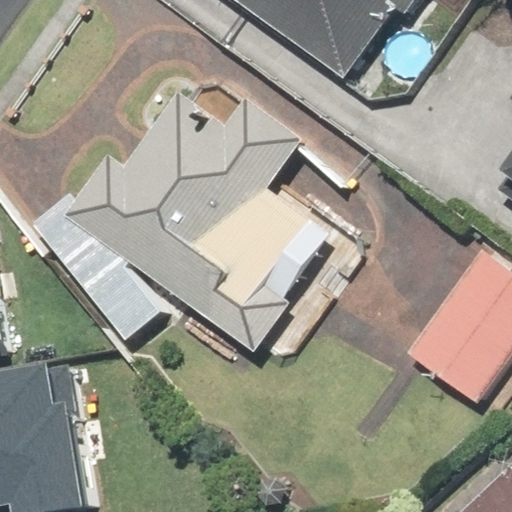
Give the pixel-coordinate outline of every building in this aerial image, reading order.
[(234,0),(349,90),(403,20),(411,27),(432,0),(234,0)] [(275,196),(309,150),(256,104),(227,137),(186,100),(85,212),(79,205),(38,241),(132,350),(181,308),(264,362),(342,240),(275,196)] [(511,369),(511,274),(487,257),(412,363),(482,412),(511,369)] [(0,371),(0,511),(50,511),(92,505),(66,360),(0,371)] [(511,511),(511,475),(473,511),(511,511)]
